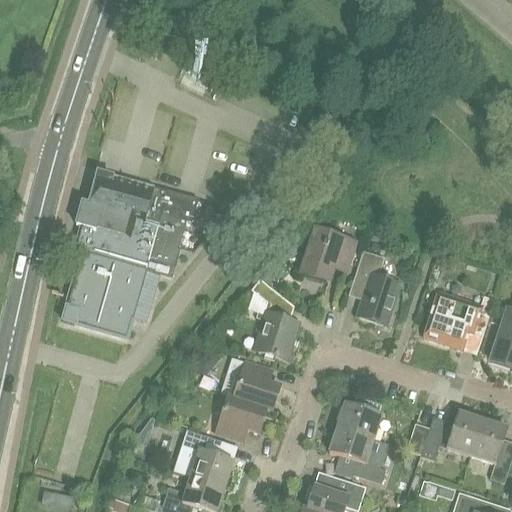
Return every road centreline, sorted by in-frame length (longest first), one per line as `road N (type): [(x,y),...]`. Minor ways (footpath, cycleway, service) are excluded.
road 1 (residential): [(511,403),(330,351),(295,440),(263,476),(251,511)]
road 2 (secondary): [(0,395),(60,141)]
road 3 (secondary): [(60,141),(107,0)]
